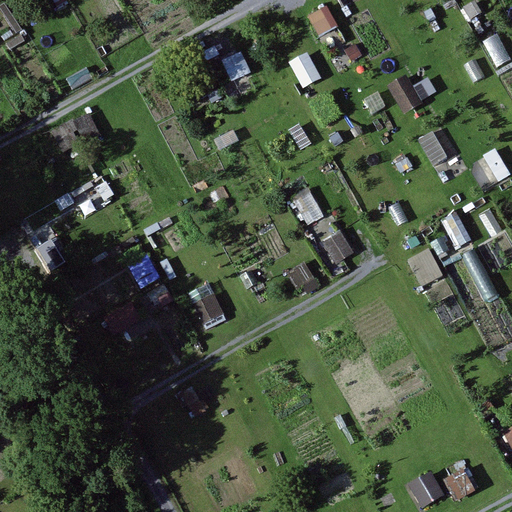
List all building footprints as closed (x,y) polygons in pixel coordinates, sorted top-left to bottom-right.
[(407,102),(426,91),(410,63),(391,73),(407,102)] [(91,204),(114,192),(100,166),(77,178),(91,204)] [(42,235),(53,253),(67,245),(55,227),(42,235)] [(119,325),(147,304),(134,288),(107,308),(119,325)] [(412,472),(426,496),(449,483),(434,459),(412,472)]
